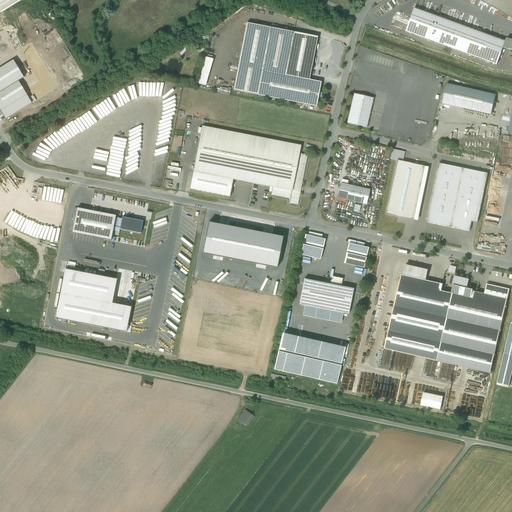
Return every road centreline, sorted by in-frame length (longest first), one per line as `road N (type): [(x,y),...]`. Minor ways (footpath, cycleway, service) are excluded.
road 1 (unclassified): [(511,449),(0,342)]
road 2 (residential): [(311,225),(31,170),(10,154)]
road 3 (residential): [(511,266),(311,225)]
road 4 (residential): [(375,0),(355,29),(331,130)]
